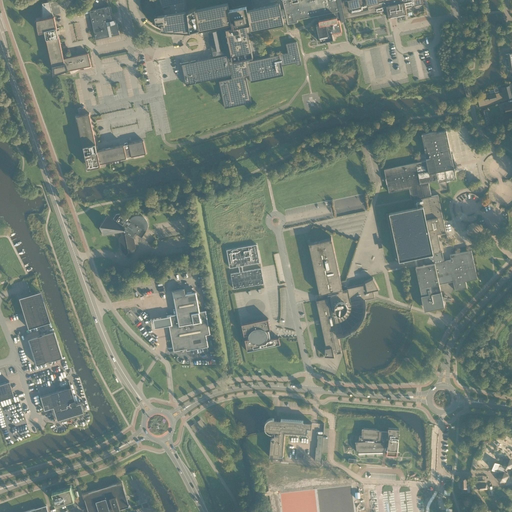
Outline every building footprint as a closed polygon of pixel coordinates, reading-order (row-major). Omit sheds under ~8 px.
[(161,28),(161,30),(183,32),(186,32),(190,32),(190,31),(199,29),(199,30),(204,29),(206,29),(212,28),(214,38),(216,44),(216,46),(217,51),(213,51),(214,57),(182,64),(185,78),(186,85),(188,84),(232,75),(232,78),(225,80),(219,81),(225,108),(231,106),(251,102),(246,76),(249,75),(251,82),(284,75),(282,66),(294,63),(295,66),(301,65),(296,42),(286,44),(288,53),(279,55),(247,61),(246,58),(253,57),(251,51),(256,50),(255,43),(253,36),(248,37),(247,31),(250,30),(251,30),(284,23),(283,22),(281,14),(282,14),(279,3),(277,3),(247,10),(246,7),(253,5),(251,0),(230,0),(232,9),(229,10),(228,3),(195,10),(195,8),(188,12),(187,11),(186,11),(185,0),(160,0),(162,8),(164,12),(165,17),(155,19),(152,23),(153,24),(155,25),(156,26),(158,27),(159,27),(161,28)] [(349,0),(341,2),(340,0),(314,0),(318,15),(320,15),(321,20),(319,20),(320,24),(316,25),(320,43),(330,40),(333,40),(332,34),(342,32),(340,25),(340,24),(339,20),(342,20),(344,19),(386,10),(388,18),(388,17),(392,17),(397,16),(406,14),(407,14),(405,8),(423,4),(422,0),(349,0)] [(54,15),(53,16),(51,6),(50,1),(42,3),(42,8),(42,18),(37,19),(37,21),(37,23),(37,26),(38,29),(38,31),(39,33),(45,31),(46,38),(52,67),(53,67),(54,74),(62,71),(62,72),(91,66),(88,53),(66,58),(64,59),(58,35),(58,34),(59,33),(59,30),(57,30),(57,28),(59,28),(59,27),(57,28),(54,15)] [(116,23),(116,20),(112,20),(109,6),(94,10),(92,10),(89,11),(96,39),(119,34),(117,23),(116,23)] [(164,76),(169,75),(165,59),(161,60),(164,76)] [(511,96),(511,94),(511,93),(511,94),(511,92),(509,84),(500,86),(502,91),(495,93),(495,92),(488,94),(489,98),(482,100),(482,99),(477,100),(479,107),(487,105),(504,97),(504,98),(511,96)] [(501,110),(505,109),(507,114),(510,113),(510,112),(511,111),(511,104),(508,105),(507,102),(500,104),(501,110)] [(488,122),(485,111),(482,112),(486,125),(493,124),(493,121),(488,122)] [(122,158),(120,146),(105,149),(105,148),(101,149),(101,150),(97,150),(97,149),(98,148),(97,145),(96,145),(96,144),(89,113),(76,116),(83,146),(84,146),(85,153),(84,153),(88,168),(100,165),(100,163),(122,158)] [(425,265),(418,266),(416,267),(415,267),(421,296),(424,311),(444,306),(443,300),(446,301),(447,298),(442,297),(441,291),(441,292),(439,284),(453,281),(455,291),(467,288),(466,281),(477,279),(471,250),(450,255),(451,260),(446,261),(446,260),(444,261),(442,251),(441,252),(438,234),(446,232),(438,195),(430,196),(430,194),(431,194),(428,183),(438,181),(438,182),(455,179),(452,164),(455,164),(453,153),(451,153),(446,131),(437,133),(436,131),(422,134),(425,151),(425,152),(427,160),(384,170),(389,193),(409,188),(411,200),(413,200),(415,208),(386,214),(396,261),(423,255),(425,265)] [(124,145),(120,146),(122,158),(127,158),(127,157),(131,156),(131,157),(146,153),(143,140),(128,144),(129,144),(128,144),(127,142),(124,143),(125,145),(124,145)] [(102,225),(103,235),(122,231),(123,234),(122,235),(120,238),(123,251),(130,256),(135,248),(134,238),(133,238),(136,234),(142,237),(147,231),(145,230),(146,228),(147,225),(147,223),(147,221),(146,220),(146,219),(144,217),(142,216),(140,215),(137,215),(136,215),(134,216),(133,217),(132,218),(130,220),(129,219),(121,213),(116,215),(114,219),(123,225),(122,227),(107,217),(102,225)] [(320,294),(321,299),(316,300),(320,320),(318,321),(318,323),(321,323),(326,348),(325,348),(325,356),(334,357),(333,352),(335,352),(336,353),(341,352),(337,333),(341,332),(345,330),(349,328),(353,326),(356,323),(358,319),(360,316),(361,312),(362,308),(362,304),(361,300),(374,297),(373,290),(379,289),(373,278),(365,282),(365,284),(347,288),(346,286),(341,284),(331,236),(331,239),(309,244),(309,241),(308,241),(320,294)] [(256,244),(227,250),(230,268),(239,266),(240,272),(243,271),(242,266),(260,262),(256,244)] [(231,276),(234,291),(264,284),(261,269),(231,276)] [(173,291),(177,313),(171,314),(172,315),(169,317),(169,320),(168,320),(169,325),(174,350),(191,347),(191,349),(208,346),(206,334),(210,333),(206,310),(199,311),(196,292),(185,294),(184,288),(173,291)] [(41,293),(28,297),(27,296),(24,297),(25,298),(19,300),(28,328),(50,322),(41,293)] [(244,304),(242,293),(235,294),(237,306),(244,304)] [(240,317),(247,316),(246,313),(244,304),(237,306),(239,315),(240,317)] [(172,315),(171,314),(159,317),(152,318),(154,327),(161,326),(169,325),(168,320),(169,320),(169,317),(172,315)] [(280,345),(279,338),(270,338),(268,330),(270,329),(268,318),(242,324),(244,335),(248,334),(248,339),(245,339),(248,352),(280,345)] [(28,339),(36,364),(36,365),(45,362),(49,360),(49,361),(53,360),(52,360),(61,357),(53,331),(44,334),(41,335),(37,336),(28,339)] [(0,400),(13,396),(9,381),(0,383),(0,400)] [(40,397),(44,410),(53,407),(57,420),(83,412),(80,403),(76,404),(70,387),(40,397)] [(267,430),(269,432),(271,433),(273,434),(273,433),(275,433),(275,436),(271,436),(269,457),(282,458),(284,432),(306,434),(307,428),(311,428),(312,423),(303,422),(303,421),(281,419),(281,420),(274,420),(274,419),(273,419),(271,419),(269,420),(268,422),(267,424),(266,426),(267,428),(267,430)] [(387,455),(397,456),(399,429),(388,428),(388,432),(379,431),(379,429),(362,428),(361,436),(359,436),(359,441),(355,441),(357,452),(385,451),(385,447),(388,447),(387,455)] [(499,471),(499,472),(496,477),(500,481),(505,481),(507,476),(510,475),(511,478),(511,470),(511,468),(511,464),(511,462),(509,459),(504,460),(502,465),(497,463),(495,462),(492,469),(494,470),(499,471)] [(467,478),(461,478),(461,480),(461,488),(464,488),(466,488),(467,488),(467,486),(470,485),(470,481),(467,481),(467,480),(467,478)] [(110,511),(114,511),(115,511),(120,510),(120,509),(129,506),(129,504),(122,482),(83,494),(88,511),(110,511)] [(75,499),(71,486),(65,487),(57,489),(57,490),(52,491),(56,504),(61,503),(69,501),(69,500),(75,499)]
